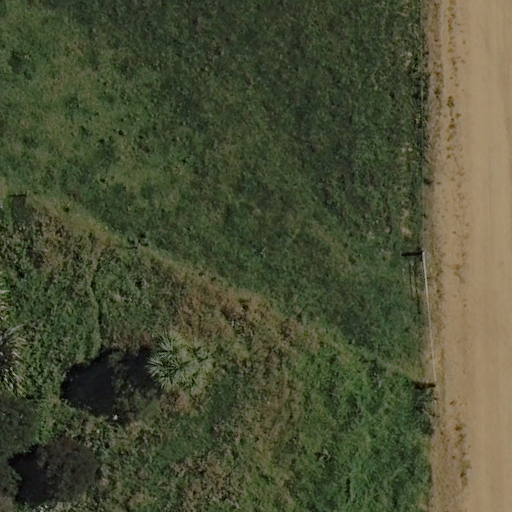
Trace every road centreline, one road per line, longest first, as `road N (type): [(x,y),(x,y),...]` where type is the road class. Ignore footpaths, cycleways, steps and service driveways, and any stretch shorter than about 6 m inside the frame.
road 1 (track): [(493,279),(0,88)]
road 2 (track): [(490,0),(497,511)]
